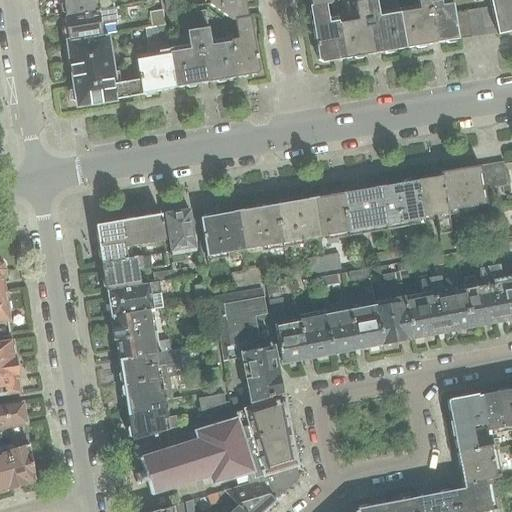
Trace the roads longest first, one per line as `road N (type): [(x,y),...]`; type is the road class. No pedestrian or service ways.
road 1 (residential): [(83,505),(38,184)]
road 2 (residential): [(304,130),(38,184)]
road 3 (residential): [(511,96),(304,130)]
road 4 (residential): [(9,0),(38,184)]
road 5 (residential): [(412,384),(317,409),(334,487)]
road 6 (residential): [(334,487),(419,467),(425,454),(412,384)]
road 7 (residential): [(304,130),(278,0)]
